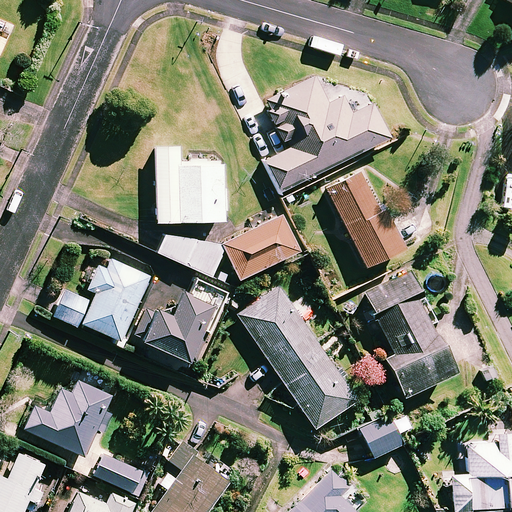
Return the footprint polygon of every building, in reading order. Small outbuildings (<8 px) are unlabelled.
[(349,103),(340,85),(325,93),(314,72),(279,89),(283,99),(265,108),(284,147),(261,158),(275,187),(385,133),(366,95),(349,103)] [(175,142),(152,142),(153,217),(220,215),(219,156),(175,157),(175,142)] [(376,206),(357,169),(323,187),(361,262),(399,243),(379,204),(376,206)] [(295,247),(278,211),(219,240),(236,275),(295,247)] [(219,249),(166,225),(154,250),(208,274),(219,249)] [(153,274),(108,254),(103,265),(94,261),(78,296),(60,288),(50,312),(74,323),(76,318),(117,336),(141,283),(147,286),(153,274)] [(418,290),(406,265),(359,288),(389,349),(381,352),(399,390),(450,366),(415,292),(418,290)] [(185,287),(177,283),(166,308),(146,300),(132,331),(192,358),(199,344),(206,327),(205,326),(222,287),(191,273),(185,287)] [(352,395),(275,283),(234,312),(311,423),(352,395)] [(108,390),(75,375),(69,389),(57,384),(46,407),(31,401),(20,425),(80,451),(93,424),(100,427),(108,408),(101,405),(108,390)] [(399,440),(394,431),(409,424),(403,412),(389,419),(386,413),(358,426),(371,454),(399,440)] [(511,425),(493,428),(494,438),(463,441),(466,471),(447,473),(451,508),(511,501),(511,425)] [(198,511),(226,475),(179,439),(166,457),(178,466),(145,510),(147,511),(198,511)] [(41,459),(15,448),(4,474),(0,472),(0,511),(18,511),(21,504),(31,508),(39,488),(30,484),(41,459)] [(138,467),(98,449),(88,471),(128,489),(138,467)] [(349,479),(333,462),(280,511),(352,511),(355,509),(337,490),(349,479)] [(125,511),(131,500),(76,476),(59,511),(125,511)]
